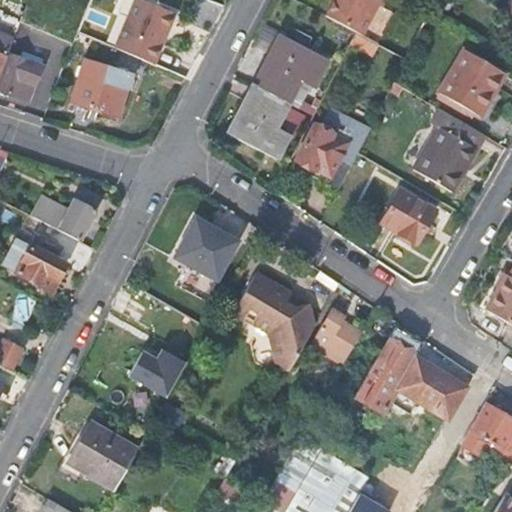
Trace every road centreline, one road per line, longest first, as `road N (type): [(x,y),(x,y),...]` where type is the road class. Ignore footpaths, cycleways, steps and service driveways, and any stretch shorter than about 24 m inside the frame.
road 1 (unclassified): [(0,478),(154,180)]
road 2 (residential): [(171,149),(426,323)]
road 3 (residential): [(426,323),(511,176)]
road 4 (unclassified): [(171,149),(249,0)]
road 5 (residential): [(0,129),(154,180)]
